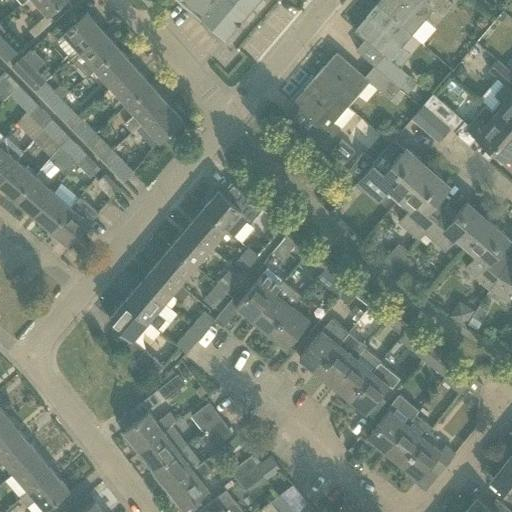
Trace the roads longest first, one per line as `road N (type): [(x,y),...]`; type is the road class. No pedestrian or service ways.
road 1 (residential): [(403,511),(211,343)]
road 2 (residential): [(81,293),(229,117)]
road 3 (residential): [(145,511),(27,360)]
road 4 (residential): [(229,117),(122,0)]
road 5 (residential): [(229,117),(331,0)]
road 6 (residential): [(414,511),(511,412)]
